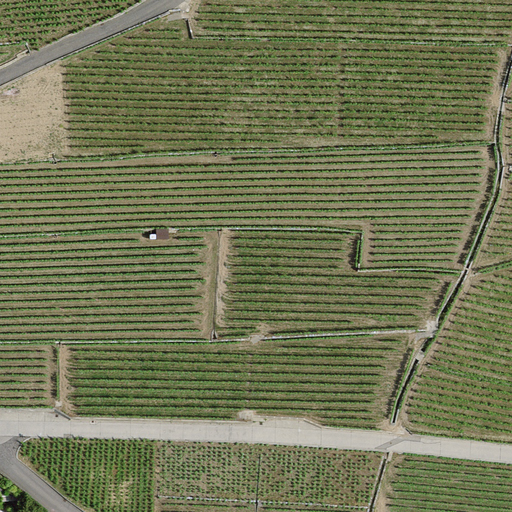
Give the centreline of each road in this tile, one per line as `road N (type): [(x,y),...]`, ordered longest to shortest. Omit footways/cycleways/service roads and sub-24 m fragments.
road 1 (unclassified): [(0,425),(511,454)]
road 2 (unclassified): [(0,74),(159,0)]
